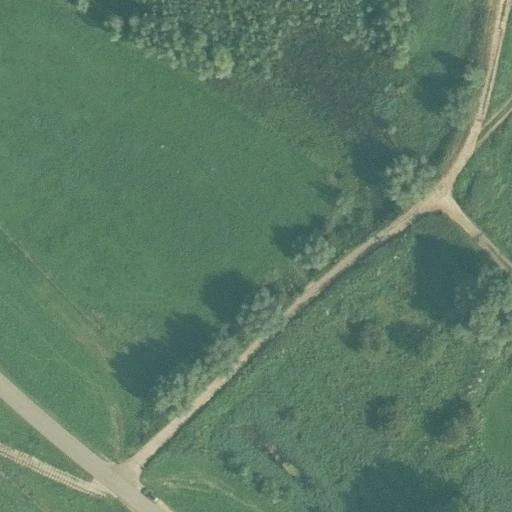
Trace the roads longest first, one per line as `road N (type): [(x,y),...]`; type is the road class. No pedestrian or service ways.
road 1 (track): [(502,0),(472,140),(441,190),(335,270),(114,476)]
road 2 (unclassified): [(0,381),(159,511)]
road 3 (track): [(0,444),(93,487),(114,476)]
